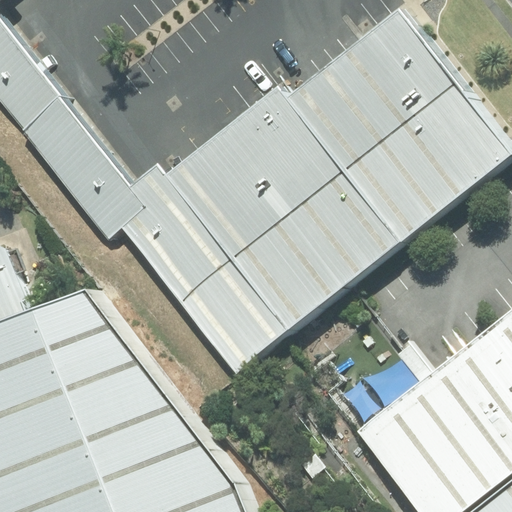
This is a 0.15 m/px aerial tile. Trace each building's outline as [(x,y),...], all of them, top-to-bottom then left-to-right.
[(129,234),(244,380),(268,362),(511,166),(511,149),(413,18),(297,104),(290,94),(177,179),(173,171),(141,193),(3,13),(19,0),(0,0),(0,94),(116,242),(129,234)] [(0,270),(0,354),(69,331),(44,256),(0,270)] [(261,511),(133,308),(69,331),(0,354),(0,505),(2,511),(261,511)] [(511,336),(365,449),(413,511),(494,511),(511,499),(511,336)] [(511,511),(511,499),(494,511),(511,511)]
